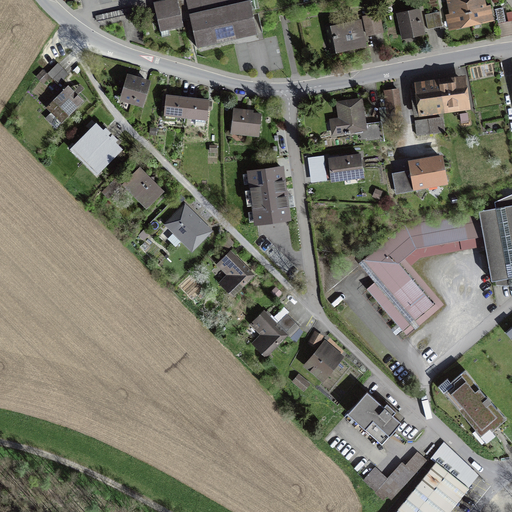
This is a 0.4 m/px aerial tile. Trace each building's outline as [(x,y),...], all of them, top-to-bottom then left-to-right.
[(177,0),(178,1),(185,31),(193,29),(186,0),(177,0)] [(250,0),(186,0),(193,29),(198,51),(259,37),(250,0)] [(448,32),(472,27),(465,0),(453,0),(447,2),(450,15),(444,17),(448,32)] [(484,0),(465,0),(472,27),(494,22),(490,6),(486,7),(484,0)] [(178,1),(155,6),(162,36),(185,31),(178,1)] [(419,7),(396,12),(402,37),(425,32),(419,7)] [(506,21),(503,8),(496,9),(500,23),(506,21)] [(439,11),(432,13),(435,27),(442,26),(439,11)] [(428,29),(435,27),(432,13),(424,14),(428,29)] [(382,17),(365,20),(368,38),(385,35),(382,17)] [(356,20),(326,27),(332,54),(362,47),(356,20)] [(48,73),(53,78),(63,68),(58,63),(48,73)] [(68,74),(63,68),(53,78),(58,84),(68,74)] [(43,73),(37,80),(44,86),(50,79),(43,73)] [(150,82),(128,75),(120,102),(143,108),(150,82)] [(468,76),(416,83),(421,117),(473,110),(468,76)] [(70,87),(47,110),(63,125),(86,103),(70,87)] [(405,90),(386,93),(390,118),(408,116),(405,90)] [(164,117),(185,120),(187,100),(166,97),(164,117)] [(337,103),(340,118),(330,120),(333,138),(369,133),(364,99),(337,103)] [(210,102),(187,100),(185,120),(208,122),(210,102)] [(264,114),(235,110),(232,137),(260,140),(264,114)] [(445,118),(415,123),(418,137),(447,133),(445,118)] [(72,147),(85,160),(110,135),(98,122),(72,147)] [(124,149),(110,135),(85,160),(98,174),(124,149)] [(324,152),(308,154),(311,180),(327,178),(324,152)] [(363,156),(330,161),(334,184),(366,180),(363,156)] [(444,156),(411,163),(416,192),(450,186),(444,156)] [(142,167),(124,185),(148,210),(166,191),(142,167)] [(284,169),(250,174),(258,224),(292,219),(284,169)] [(122,183),(117,178),(104,192),(109,197),(122,183)] [(186,205),(165,226),(194,254),(215,233),(186,205)] [(511,278),(511,206),(483,211),(484,216),(495,281),(511,278)] [(446,306),(413,267),(421,260),(488,246),(484,216),(408,227),(363,265),(376,282),(365,294),(404,340),(446,306)] [(230,239),(217,251),(223,257),(235,245),(230,239)] [(232,251),(218,265),(228,275),(220,285),(235,299),(258,276),(232,251)] [(262,336),(254,345),(265,357),(287,334),(285,332),(277,324),(266,313),(253,327),(262,336)] [(294,321),(287,314),(277,324),(285,332),(294,321)] [(300,326),(294,321),(285,332),(287,334),(290,337),(300,326)] [(318,336),(311,332),(306,343),(313,347),(318,336)] [(326,343),(304,368),(324,385),(346,360),(326,343)] [(505,414),(463,365),(442,384),(482,433),(505,414)] [(300,376),(293,384),(304,394),(311,386),(300,376)] [(370,393),(351,414),(384,444),(406,420),(389,406),(387,408),(370,393)] [(451,511),(470,488),(479,477),(445,445),(434,459),(438,463),(399,511),(451,511)] [(388,479),(375,468),(363,482),(385,501),(388,498),(392,502),(431,459),(425,453),(415,464),(411,461),(407,467),(403,463),(388,479)]
